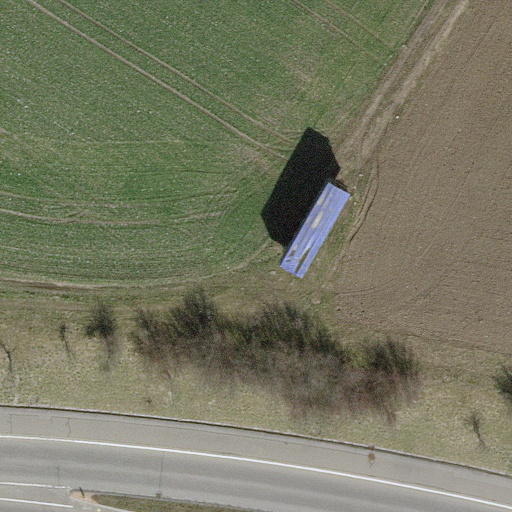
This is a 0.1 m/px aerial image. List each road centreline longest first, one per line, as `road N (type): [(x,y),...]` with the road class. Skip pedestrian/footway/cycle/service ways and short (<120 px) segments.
road 1 (tertiary): [(408,511),(235,481),(0,459)]
road 2 (track): [(299,255),(469,0)]
